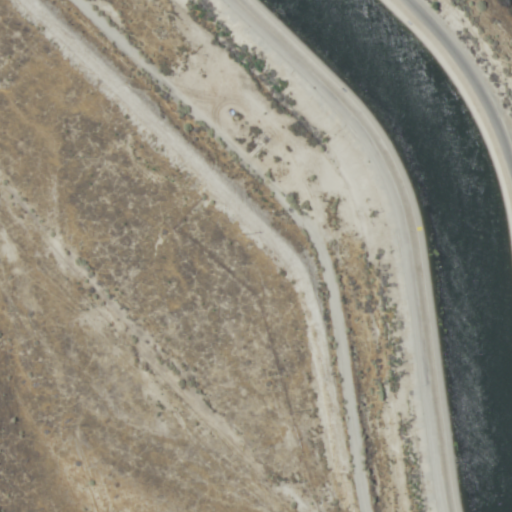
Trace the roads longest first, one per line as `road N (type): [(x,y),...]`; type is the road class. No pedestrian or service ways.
road 1 (residential): [(77,0),(314,237),(333,283),(363,511)]
road 2 (residential): [(21,0),(287,252),(301,273),(348,465),(357,466)]
road 3 (residential): [(511,98),(443,0)]
